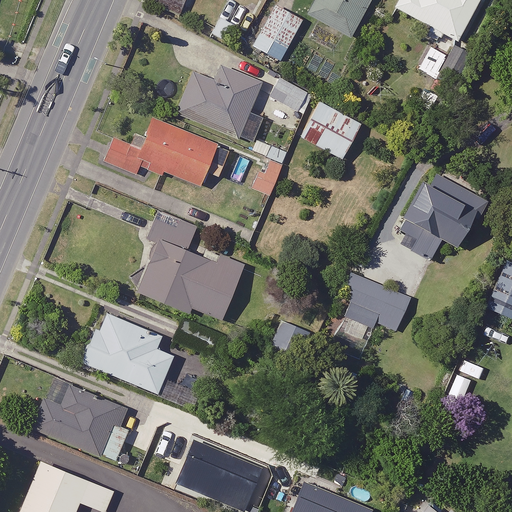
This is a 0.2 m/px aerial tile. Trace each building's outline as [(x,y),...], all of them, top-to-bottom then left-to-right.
[(183,0),(154,0),(154,3),(178,13),(183,0)] [(369,0),(314,0),(307,14),(351,36),(369,0)] [(397,0),(394,6),(458,37),(475,0),(397,0)] [(302,17),(274,2),(258,33),(286,47),(302,17)] [(220,15),(209,32),(226,42),(236,25),(220,15)] [(433,48),(428,45),(416,67),(434,77),(453,43),(440,36),(433,48)] [(161,94),(173,65),(156,58),(144,87),(161,94)] [(260,80),(220,64),(214,80),(190,70),(174,110),(251,142),(262,115),(248,109),(260,80)] [(309,92),(278,76),(269,95),(299,111),(309,92)] [(359,122),(317,98),(298,133),(340,157),(359,122)] [(135,172),(138,164),(161,173),(162,169),(199,183),(204,170),(217,175),(221,163),(208,158),(215,140),(140,112),(129,141),(113,135),(104,160),(135,172)] [(287,150),(266,141),(261,153),(281,162),(287,150)] [(409,208),(391,239),(427,259),(440,237),(452,244),(478,198),(458,186),(434,172),(428,183),(419,178),(403,205),(409,208)] [(196,224),(166,211),(134,288),(188,310),(190,305),(220,317),(240,266),(219,258),(188,245),(196,224)] [(511,257),(507,255),(485,305),(511,316),(511,257)] [(409,297),(349,270),(338,295),(348,299),(336,326),(366,340),(375,320),(395,329),(409,297)] [(156,390),(171,352),(155,346),(160,333),(100,308),(79,359),(156,390)] [(125,404),(50,376),(31,426),(115,458),(127,427),(117,423),(125,404)] [(209,418),(155,395),(146,416),(200,440),(209,418)] [(112,488),(38,457),(14,511),(71,511),(77,499),(103,510),(112,488)]
